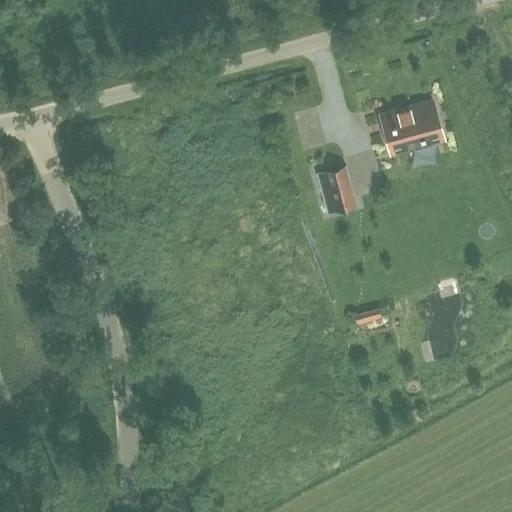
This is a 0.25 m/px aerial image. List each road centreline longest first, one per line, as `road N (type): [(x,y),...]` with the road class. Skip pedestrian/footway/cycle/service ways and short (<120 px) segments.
road 1 (unclassified): [(31,118),(479,0)]
road 2 (unclassified): [(135,511),(107,337),(31,118)]
